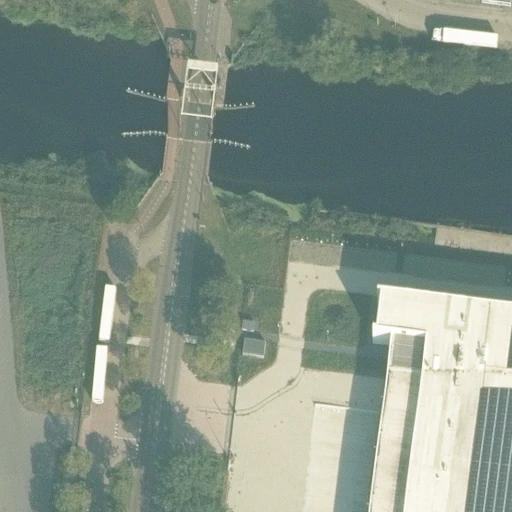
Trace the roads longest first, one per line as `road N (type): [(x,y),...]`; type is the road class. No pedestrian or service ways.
road 1 (unclassified): [(102,428),(123,269),(180,223)]
road 2 (tertiary): [(180,223),(207,0)]
road 3 (tertiary): [(153,436),(180,223)]
road 4 (unclassified): [(511,31),(411,21),(372,0)]
